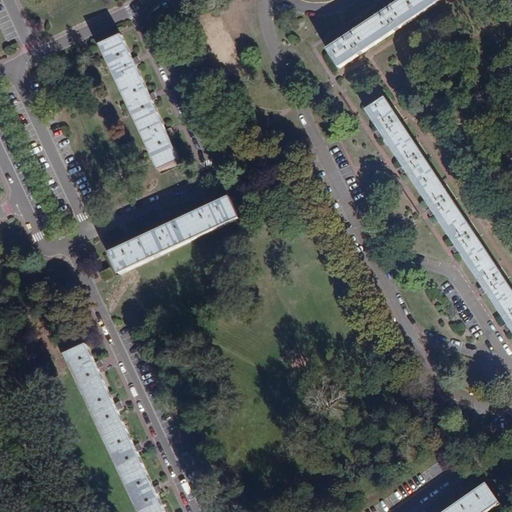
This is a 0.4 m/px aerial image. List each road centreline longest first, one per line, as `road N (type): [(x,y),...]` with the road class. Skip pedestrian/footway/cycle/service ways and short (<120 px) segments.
road 1 (residential): [(137,7),(207,170),(188,195),(150,202),(89,231)]
road 2 (residential): [(194,511),(68,241)]
road 3 (residential): [(267,0),(265,30),(370,246)]
road 4 (residential): [(508,357),(449,270),(370,246)]
road 5 (residential): [(89,231),(11,68)]
road 6 (residential): [(412,334),(432,373),(454,390),(479,403),(511,401)]
